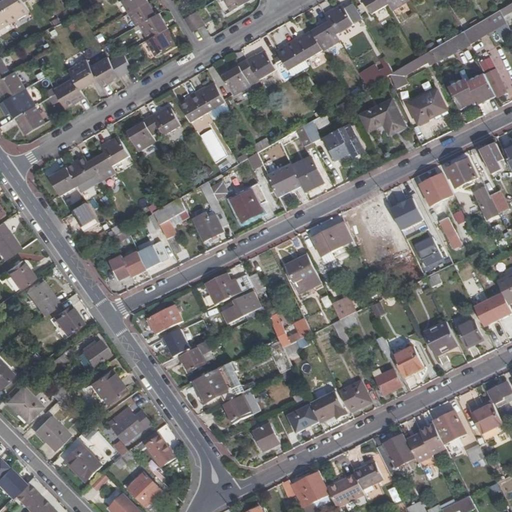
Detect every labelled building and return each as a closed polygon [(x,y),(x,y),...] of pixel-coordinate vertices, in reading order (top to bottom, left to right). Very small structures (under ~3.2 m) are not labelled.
[(23,0),(2,0),(1,1),(13,20),(30,10),(24,1),(23,0)] [(132,12),(150,2),(149,0),(124,0),(125,0),(132,12)] [(249,0),(226,0),(233,10),(249,0)] [(387,0),(363,0),(373,16),(391,6),(387,0)] [(394,12),(411,2),(410,0),(387,0),(391,6),(394,12)] [(0,28),(13,20),(1,1),(0,1),(0,28)] [(157,15),(150,2),(132,12),(139,26),(142,24),(157,15)] [(183,9),(188,17),(192,14),(198,11),(194,3),(183,9)] [(511,3),(501,10),(505,17),(506,16),(511,27),(511,19),(509,14),(511,11),(511,3)] [(335,11),(328,15),(331,21),(340,36),(355,27),(345,8),(336,13),(335,11)] [(487,27),(505,17),(501,10),(498,12),(484,20),(487,27)] [(192,14),(200,27),(206,23),(198,11),(192,14)] [(168,28),(170,26),(162,12),(157,15),(142,24),(151,38),(168,28)] [(186,18),(193,31),(200,27),(192,14),(188,17),(186,18)] [(323,29),(315,33),(326,52),(343,42),(340,36),(331,21),(321,27),(323,29)] [(475,34),(472,27),(465,31),(468,37),(475,34)] [(151,38),(148,40),(157,54),(177,42),(172,34),(168,28),(151,38)] [(468,37),(465,31),(463,32),(438,47),(431,51),(436,61),(452,53),(453,55),(472,46),(468,37)] [(326,52),(315,33),(306,38),(305,36),(296,41),(308,62),(326,52)] [(308,62),(296,41),(286,47),(288,49),(280,53),(291,71),(308,62)] [(120,56),(129,71),(136,67),(126,52),(120,56)] [(258,55),(250,60),(259,75),(262,81),(280,70),(269,52),(259,58),(258,55)] [(425,60),(423,55),(420,57),(409,64),(410,67),(425,60)] [(100,78),(105,85),(122,75),(113,60),(111,56),(94,67),(100,78)] [(113,60),(122,75),(129,71),(120,56),(113,60)] [(487,58),(480,62),(486,75),(489,80),(491,80),(499,98),(508,93),(497,70),(494,71),(487,58)] [(72,70),(76,77),(83,88),(100,78),(94,67),(90,60),(72,70)] [(259,75),(250,60),(231,71),(233,73),(225,78),(236,96),(253,86),(250,81),(259,75)] [(308,62),(291,71),(294,77),(311,67),(308,62)] [(409,64),(394,72),(389,75),(396,89),(406,84),(401,74),(411,69),(410,67),(409,64)] [(17,71),(0,81),(0,92),(6,102),(27,88),(17,71)] [(489,80),(486,75),(479,78),(490,102),(498,98),(489,80)] [(59,92),(68,107),(87,95),(83,88),(76,77),(57,89),(59,92)] [(490,102),(479,78),(465,85),(464,82),(450,89),(463,115),(490,102)] [(229,103),(218,85),(209,90),(207,87),(198,93),(211,114),(229,103)] [(27,88),(6,102),(16,118),(38,105),(27,88)] [(409,104),(419,125),(437,116),(434,110),(446,104),(439,90),(409,104)] [(211,114),(198,93),(190,98),(192,100),(183,105),(194,124),(211,114)] [(370,132),(386,124),(391,135),(408,126),(394,98),(361,115),(370,132)] [(229,103),(211,114),(216,122),(234,112),(229,103)] [(38,105),(16,118),(26,135),(48,122),(38,105)] [(164,110),(155,116),(163,131),(166,136),(184,126),(173,108),(165,112),(164,110)] [(163,131),(155,116),(138,126),(139,128),(130,133),(141,152),(159,141),(156,136),(163,131)] [(317,139),(308,122),(303,125),(311,141),(317,139)] [(303,125),(296,129),(304,145),(311,141),(303,125)] [(340,135),(325,143),(334,160),(349,153),(348,150),(350,149),(355,158),(365,153),(353,128),(349,131),(348,128),(339,132),(340,135)] [(254,145),(258,151),(272,143),(268,137),(254,145)] [(132,157),(121,138),(112,143),(111,141),(102,146),(107,154),(114,167),(132,157)] [(505,160),(497,143),(483,150),(495,174),(504,170),(500,162),(505,160)] [(248,158),(254,171),(265,166),(260,153),(248,158)] [(97,177),(100,183),(117,173),(114,167),(107,154),(98,159),(97,157),(88,162),(97,177)] [(231,155),(217,163),(223,173),(237,165),(231,155)] [(88,162),(84,156),(76,161),(78,163),(69,168),(80,187),(97,177),(88,162)] [(293,167),(303,186),(305,191),(324,182),(312,158),(293,167)] [(459,188),(480,178),(471,159),(449,169),(459,188)] [(292,165),(269,176),(280,198),(303,186),(293,167),(292,165)] [(69,168),(67,166),(59,170),(61,173),(51,178),(62,197),(80,187),(69,168)] [(423,185),(433,206),(451,197),(441,177),(423,185)] [(208,181),(201,185),(216,215),(210,218),(208,213),(201,216),(204,221),(197,225),(205,241),(224,231),(222,226),(229,223),(221,206),(215,195),(208,181)] [(264,212),(257,199),(265,196),(260,187),(233,200),(244,222),(264,212)] [(500,213),(493,199),(491,199),(486,188),(477,192),(490,218),(500,213)] [(226,190),(215,195),(221,206),(232,201),(226,190)] [(501,191),(491,195),(493,199),(500,213),(510,209),(501,191)] [(161,208),(155,212),(161,225),(170,220),(173,218),(185,210),(179,197),(161,208)] [(397,220),(403,231),(426,219),(415,198),(392,210),(397,220)] [(392,210),(392,208),(385,211),(383,207),(363,216),(371,233),(379,229),(382,234),(385,233),(382,227),(397,220),(392,210)] [(188,216),(185,210),(173,218),(176,223),(188,216)] [(463,210),(454,214),(459,225),(468,221),(463,210)] [(204,221),(201,216),(194,220),(197,225),(204,221)] [(458,234),(450,217),(442,222),(450,238),(458,234)] [(170,220),(161,225),(168,240),(175,236),(177,235),(170,220)] [(357,245),(347,223),(338,228),(337,227),(315,238),(323,255),(348,243),(350,249),(357,245)] [(0,224),(0,255),(4,261),(20,250),(1,224),(0,224)] [(175,236),(168,240),(175,254),(182,250),(175,236)] [(435,238),(418,246),(428,267),(445,259),(435,238)] [(162,241),(140,252),(149,269),(171,259),(162,241)] [(149,269),(140,252),(118,262),(127,280),(149,269)] [(324,283),(309,254),(287,265),(300,295),(324,283)] [(482,271),(483,271),(479,261),(460,270),(465,279),(470,288),(487,280),(482,271)] [(6,272),(19,291),(34,280),(21,262),(6,272)] [(219,304),(255,286),(249,274),(232,282),(229,276),(210,285),(219,304)] [(432,287),(442,282),(438,274),(428,279),(432,287)] [(511,304),(511,274),(498,281),(510,306),(511,304)] [(27,294),(42,315),(57,305),(41,284),(27,294)] [(240,304),(223,313),(229,325),(250,314),(248,309),(261,301),(255,289),(237,299),(240,304)] [(326,307),(333,305),(330,296),(323,298),(326,307)] [(335,306),(341,320),(348,316),(341,301),(334,304),(335,306)] [(381,302),(371,307),(376,318),(386,314),(381,302)] [(158,334),(183,322),(175,306),(151,319),(158,334)] [(69,307),(53,318),(66,335),(81,324),(69,307)] [(288,346),(297,341),(307,337),(304,330),(290,337),(277,310),(271,313),(288,346)] [(348,316),(341,320),(342,321),(347,331),(359,325),(354,314),(348,316)] [(477,320),(459,329),(468,348),(477,344),(476,342),(479,340),(478,337),(484,334),(477,320)] [(347,331),(342,321),(335,324),(346,346),(353,343),(347,331)] [(459,345),(447,322),(427,332),(439,355),(459,345)] [(489,332),(495,344),(503,340),(497,328),(489,332)] [(192,349),(183,329),(165,338),(175,357),(181,354),(192,349)] [(395,356),(385,336),(377,340),(389,362),(396,359),(395,356)] [(285,347),(281,338),(271,343),(277,357),(275,358),(282,373),(290,370),(295,367),(289,356),(285,347)] [(109,355),(99,341),(95,344),(93,342),(82,350),(84,352),(83,353),(93,367),(109,355)] [(288,346),(285,347),(289,356),(302,350),(297,341),(288,346)] [(192,349),(181,354),(190,372),(207,364),(198,345),(192,349)] [(396,359),(404,376),(426,366),(416,346),(395,356),(396,359)] [(23,364),(30,372),(41,361),(35,353),(23,364)] [(63,353),(50,363),(55,370),(68,360),(63,353)] [(93,367),(83,353),(78,356),(88,371),(93,367)] [(239,371),(234,361),(219,369),(224,378),(239,371)] [(0,387),(12,375),(0,362),(0,387)] [(219,369),(196,380),(207,402),(223,394),(230,391),(224,378),(219,369)] [(111,370),(92,384),(106,404),(124,391),(115,378),(116,376),(111,370)] [(386,396),(404,387),(395,370),(377,379),(386,396)] [(362,382),(342,392),(352,412),(372,402),(362,382)] [(489,392),(493,400),(495,404),(501,401),(503,405),(511,400),(511,388),(509,382),(489,392)] [(53,395),(58,401),(67,392),(62,386),(53,395)] [(230,391),(223,394),(226,401),(243,393),(240,386),(230,391)] [(42,408),(23,388),(7,403),(26,423),(42,408)] [(61,409),(72,398),(67,392),(58,401),(56,403),(61,409)] [(298,405),(308,400),(304,392),(294,397),(298,405)] [(337,392),(313,404),(321,422),(336,415),(338,420),(348,415),(337,392)] [(253,413),(243,393),(226,401),(223,403),(233,422),(253,413)] [(483,434),(504,424),(495,404),(493,400),(484,404),(486,408),(473,414),(483,434)] [(321,422),(313,404),(289,416),(297,433),(321,422)] [(153,423),(143,412),(136,418),(128,408),(110,423),(127,444),(153,423)] [(457,411),(435,422),(436,424),(446,446),(469,435),(457,411)] [(70,436),(51,417),(36,432),(55,451),(70,436)] [(423,433),(410,440),(421,462),(434,456),(433,454),(447,447),(446,446),(436,424),(422,431),(423,433)] [(252,434),(262,454),(277,446),(268,426),(252,434)] [(171,451),(165,442),(157,431),(144,440),(148,445),(163,467),(176,458),(171,451)] [(405,434),(379,447),(390,470),(416,457),(405,434)] [(130,450),(135,455),(146,447),(148,445),(144,440),(130,450)] [(165,442),(171,451),(174,449),(168,440),(165,442)] [(128,451),(123,445),(116,450),(121,456),(128,451)] [(163,467),(148,445),(146,447),(161,468),(163,467)] [(476,468),(489,463),(489,462),(486,458),(481,446),(468,452),(476,468)] [(102,466),(84,447),(69,462),(87,481),(102,466)] [(120,469),(135,455),(130,450),(128,451),(115,463),(120,469)] [(0,479),(11,469),(0,456),(0,479)] [(377,461),(356,471),(357,474),(364,488),(385,478),(377,461)] [(129,490),(146,473),(144,471),(126,487),(129,490)] [(104,473),(92,485),(98,491),(110,478),(104,473)] [(146,473),(129,490),(149,511),(154,506),(152,504),(164,492),(146,473)] [(304,507),(306,511),(320,511),(316,502),(331,495),(320,473),(299,483),(310,505),(304,507)] [(339,507),(367,494),(364,488),(357,474),(329,487),(339,507)] [(291,479),(284,482),(291,496),(297,493),(294,485),(291,479)] [(55,511),(27,483),(15,496),(29,511),(27,511),(55,511)] [(310,505),(299,483),(294,485),(297,493),(304,507),(310,505)] [(498,484),(489,488),(492,496),(502,491),(498,484)] [(111,504),(123,493),(118,488),(107,499),(111,504)] [(144,511),(126,494),(110,510),(111,511),(144,511)] [(467,511),(477,508),(471,496),(443,510),(444,511),(467,511)] [(423,501),(408,508),(410,511),(439,511),(437,507),(427,511),(423,501)]
